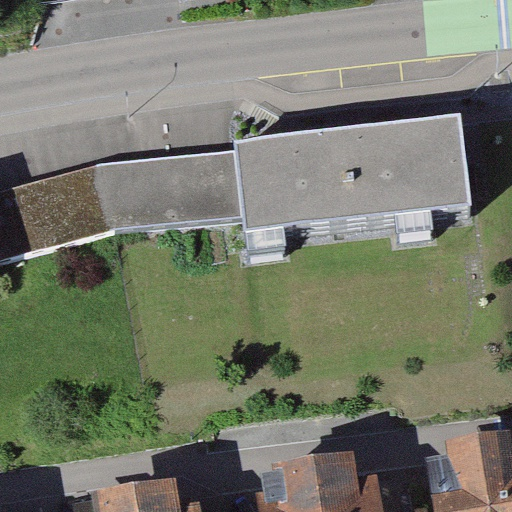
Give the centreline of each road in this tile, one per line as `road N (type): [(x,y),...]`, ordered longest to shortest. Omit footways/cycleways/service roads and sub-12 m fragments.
road 1 (tertiary): [(0,92),(121,66),(511,24)]
road 2 (residential): [(0,491),(511,433)]
